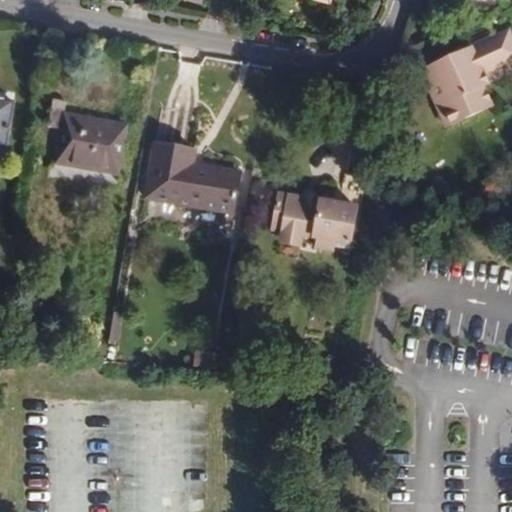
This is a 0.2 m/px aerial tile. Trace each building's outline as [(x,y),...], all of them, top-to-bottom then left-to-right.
[(487,87),(483,77),(488,74),(511,63),(511,33),(430,70),(435,78),(432,85),(442,109),(448,109),(454,125),(495,106),(487,87)] [(435,78),(430,70),(426,73),(432,85),(435,78)] [(492,84),(488,74),(483,77),(487,87),(492,84)] [(59,129),(54,162),(119,175),(128,125),(63,114),(65,101),(50,98),(45,127),(59,129)] [(0,148),(8,150),(16,104),(0,100),(0,148)] [(454,125),(448,109),(442,109),(450,127),(454,125)] [(158,142),(148,197),(235,213),(243,170),(194,162),(196,149),(158,142)] [(280,198),(273,235),(283,236),(283,244),(303,247),(304,240),(317,242),(316,255),(331,257),(332,245),(349,248),(355,211),(322,205),(322,199),(303,196),(303,202),(280,198)] [(246,367),(247,356),(212,353),(211,362),(246,367)]
